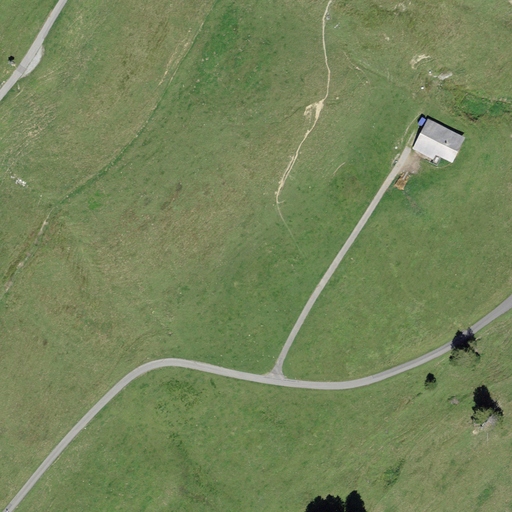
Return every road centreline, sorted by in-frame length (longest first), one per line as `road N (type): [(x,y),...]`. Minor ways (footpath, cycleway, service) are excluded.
road 1 (track): [(5,511),(114,387),(148,365),(332,387),(378,376),(483,324),(511,292)]
road 2 (track): [(271,381),(404,156)]
